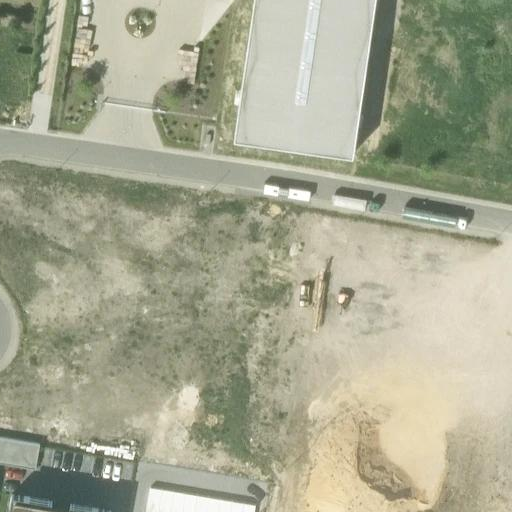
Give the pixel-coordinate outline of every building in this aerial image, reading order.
[(374,0),(253,0),(233,137),(352,154),(374,0)] [(90,371),(30,360),(20,416),(80,427),(90,371)] [(39,445),(5,439),(0,463),(35,469),(39,445)] [(157,511),(161,490),(150,488),(145,511),(157,511)] [(169,511),(173,492),(161,490),(157,511),(169,511)] [(181,511),(185,494),(173,492),(169,511),(181,511)] [(193,511),(196,496),(185,494),(181,511),(193,511)] [(11,495),(8,511),(110,511),(70,505),(69,510),(51,507),(52,502),(11,495)] [(205,511),(208,498),(196,496),(193,511),(205,511)] [(217,511),(220,500),(208,498),(205,511),(217,511)] [(229,511),(231,502),(220,500),(217,511),(229,511)] [(241,511),(243,504),(231,502),(229,511),(241,511)]
